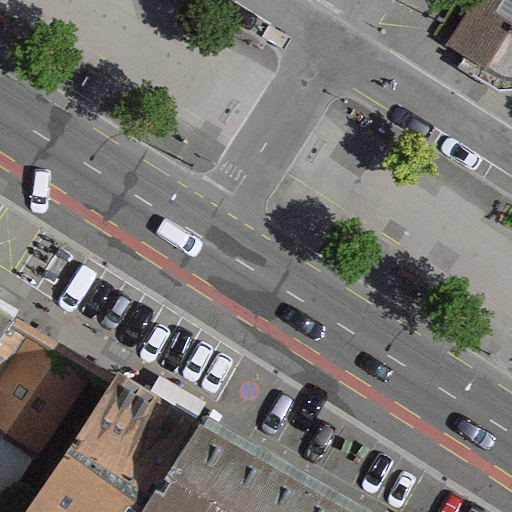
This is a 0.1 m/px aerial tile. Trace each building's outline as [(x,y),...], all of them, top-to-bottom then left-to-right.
[(511,0),(480,0),(450,48),(464,57),(458,67),(488,86),(494,76),(499,79),(506,81),(511,80),(511,23),(497,14),(505,0),(511,0)] [(0,334),(12,318),(0,310),(0,334)] [(101,370),(12,318),(0,334),(0,429),(37,455),(101,370)] [(144,511),(199,426),(116,378),(26,511),(144,511)] [(279,511),(296,483),(199,426),(144,511),(279,511)] [(348,511),(296,483),(279,511),(348,511)]
